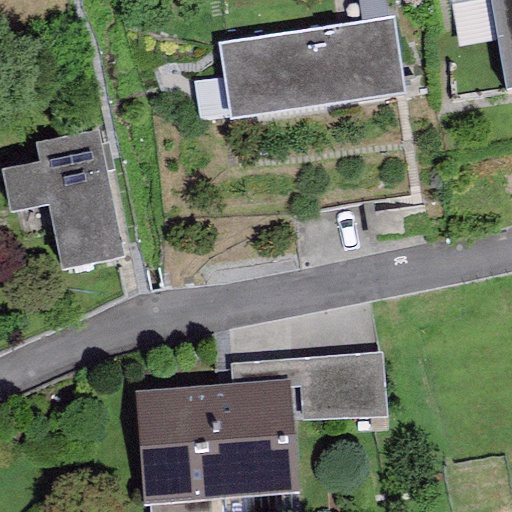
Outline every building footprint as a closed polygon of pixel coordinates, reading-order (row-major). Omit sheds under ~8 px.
[(511,89),(511,0),(493,0),(509,90),(511,89)] [(388,28),(223,52),(234,121),(398,97),(397,88),(388,28)] [(101,167),(95,141),(38,152),(42,172),(6,178),(13,215),(50,208),(63,275),(119,264),(101,167)] [(229,368),(231,393),(292,388),(298,387),(301,426),(384,420),(379,356),(229,368)] [(225,393),(132,401),(141,511),(150,510),(150,511),(220,511),(220,506),(301,499),(292,388),(231,393),(225,393)]
